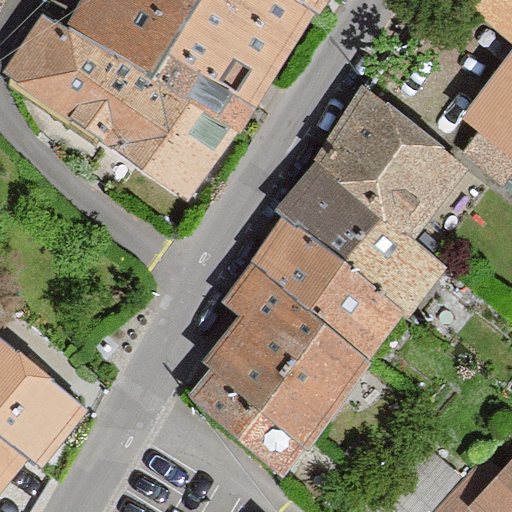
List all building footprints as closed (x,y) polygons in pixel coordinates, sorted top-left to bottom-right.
[(86,5),(74,31),(101,46),(128,51),(154,67),(161,72),(174,50),(188,26),(145,0),(108,0),(102,12),(86,5)] [(145,0),(188,26),(203,0),(145,0)] [(203,0),(188,26),(174,50),(241,93),(302,0),(203,0)] [(511,32),(511,95),(487,127),(511,147),(511,0),(484,0),(480,6),(511,32)] [(186,189),(233,126),(225,121),(150,75),(154,67),(128,51),(101,46),(74,31),(51,19),(12,71),(186,189)] [(241,93),(174,50),(161,72),(154,67),(150,75),(225,121),(241,93)] [(328,156),(332,167),(410,236),(460,167),(367,93),(328,156)] [(511,173),(511,147),(487,127),(468,153),(505,183),(509,178),(511,173)] [(332,167),(293,223),(398,310),(437,260),(410,236),(332,167)] [(293,223),(260,266),(366,356),(398,310),(293,223)] [(366,356),(260,266),(236,298),(266,323),(202,405),(282,473),(366,356)] [(0,345),(0,436),(15,449),(39,464),(80,410),(0,345)] [(0,436),(0,467),(15,449),(0,436)] [(421,446),(379,493),(399,511),(427,511),(459,478),(421,446)] [(485,460),(458,487),(478,505),(505,477),(485,460)] [(511,511),(511,468),(505,477),(478,505),(485,511),(511,511)]
